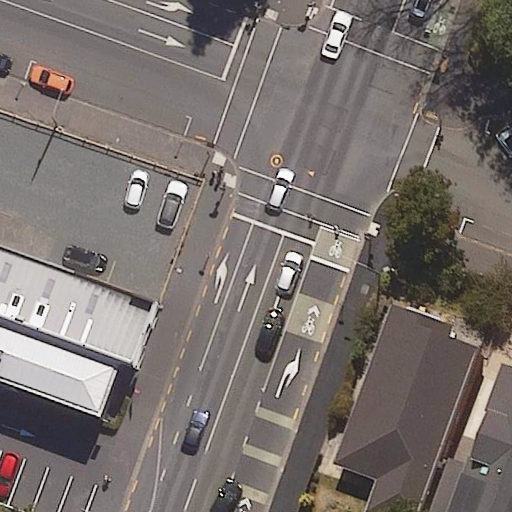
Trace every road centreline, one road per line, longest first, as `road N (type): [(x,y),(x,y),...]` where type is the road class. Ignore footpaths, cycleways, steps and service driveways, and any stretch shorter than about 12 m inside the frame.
road 1 (trunk): [(184,511),(333,111)]
road 2 (residential): [(17,0),(333,111)]
road 3 (residential): [(333,111),(511,177)]
